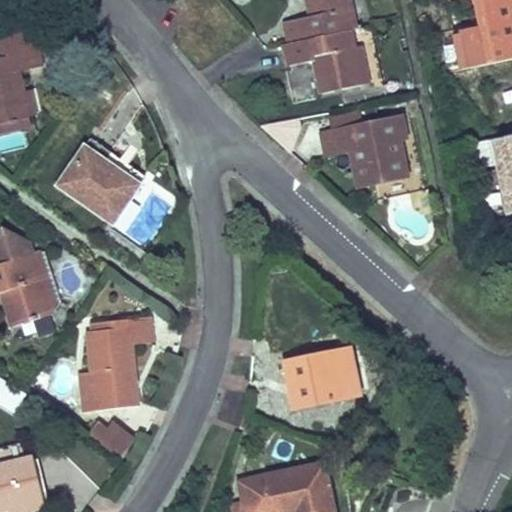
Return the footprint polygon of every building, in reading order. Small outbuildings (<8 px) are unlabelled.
[(355,34),(348,0),(307,0),(310,15),(287,19),(291,45),(351,34),(355,34)] [(511,0),(475,0),(482,27),(490,63),(511,58),(511,0)] [(0,55),(1,59),(0,58),(0,123),(23,118),(18,93),(26,91),(22,71),(45,66),(37,26),(0,33),(0,55)] [(461,35),(455,36),(462,70),(490,63),(482,27),(460,32),(461,35)] [(361,85),(351,34),(291,45),(284,47),(288,67),(311,63),(317,93),(361,85)] [(38,115),(32,90),(26,91),(18,93),(23,118),(30,117),(38,115)] [(333,132),(365,126),(362,112),(331,118),(333,132)] [(23,118),(0,123),(0,135),(32,128),(30,117),(23,118)] [(333,132),(322,134),(326,159),(350,154),(357,192),(411,182),(405,147),(412,146),(407,118),(365,126),(333,132)] [(498,164),(509,213),(511,212),(511,136),(493,140),(498,164)] [(470,145),(475,169),(498,164),(493,140),(470,145)] [(85,150),(62,186),(119,227),(145,188),(85,150)] [(41,251),(36,253),(32,241),(2,226),(0,229),(0,296),(10,328),(54,314),(59,306),(41,251)] [(141,406),(134,344),(155,342),(152,317),(90,324),(91,332),(85,332),(90,373),(77,374),(82,412),(141,406)] [(353,347),(283,361),(294,411),(364,396),(353,347)] [(0,380),(0,407),(17,416),(28,394),(0,380)] [(99,421),(87,435),(120,461),(137,439),(113,421),(108,428),(99,421)] [(0,462),(26,456),(23,442),(0,447),(0,462)] [(0,462),(0,511),(7,511),(46,503),(34,454),(26,456),(0,462)] [(339,511),(330,462),(237,480),(243,511),(339,511)] [(40,511),(48,510),(46,503),(7,511),(40,511)]
